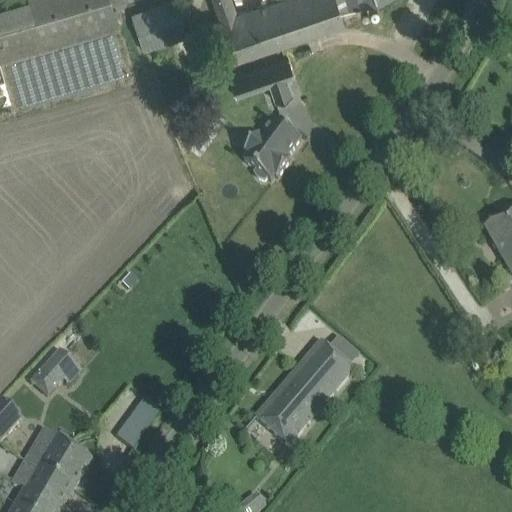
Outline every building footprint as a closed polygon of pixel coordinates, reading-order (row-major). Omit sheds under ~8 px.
[(25,0),(0,7),(0,63),(119,28),(113,5),(129,0),(25,0)] [(376,0),(269,0),(271,3),(238,14),(232,0),(215,0),(222,19),(210,23),(225,64),(343,22),(340,12),(376,0)] [(177,2),(131,15),(142,52),(187,39),(177,2)] [(287,78),(295,76),(289,58),(256,70),(262,87),(270,84),(276,101),(293,95),(287,78)] [(288,160),(302,141),(275,121),(262,139),(258,136),(256,140),(253,138),(250,140),(247,143),(245,146),(244,150),(246,152),(244,156),(247,159),(244,163),(257,172),(255,175),(257,178),(259,180),(262,182),(265,183),(267,180),(271,183),(275,178),(278,180),(291,162),(288,160)] [(511,214),(485,229),(511,276),(511,214)] [(354,370),(336,355),(321,342),(256,418),(289,446),(354,370)] [(49,400),(65,381),(70,386),(83,371),(63,353),(34,386),(49,400)] [(160,409),(144,397),(115,436),(132,448),(160,409)] [(0,444),(23,418),(0,398),(0,444)] [(92,461),(55,439),(45,433),(26,464),(74,490),(92,461)] [(61,511),(74,490),(26,464),(16,480),(27,487),(24,491),(61,511)] [(61,511),(24,491),(11,511),(61,511)] [(243,511),(260,511),(268,506),(258,493),(240,507),(243,511)]
